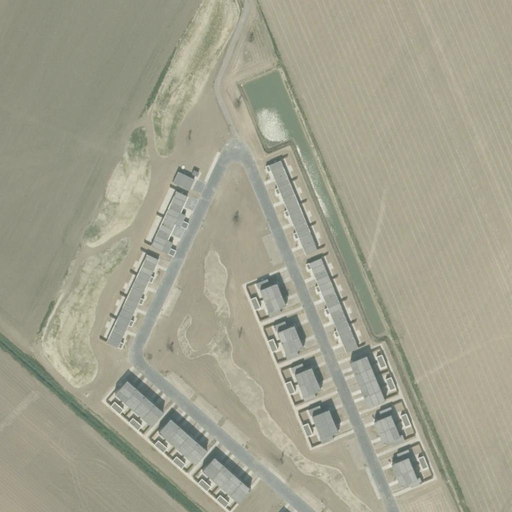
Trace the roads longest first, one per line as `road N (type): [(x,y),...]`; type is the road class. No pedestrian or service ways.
road 1 (residential): [(393,511),(246,159),(229,156),(218,168),(137,344),(143,367)]
road 2 (residential): [(143,367),(307,511)]
